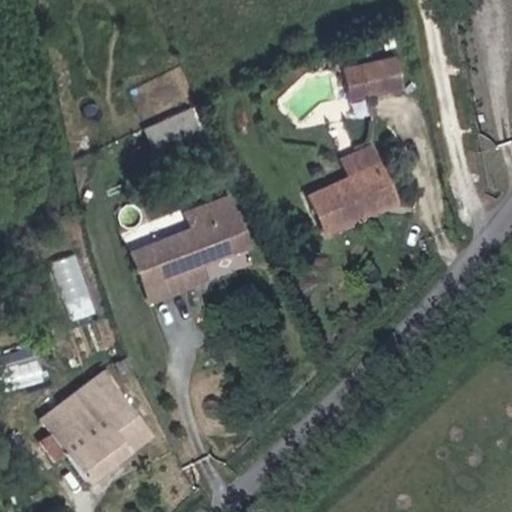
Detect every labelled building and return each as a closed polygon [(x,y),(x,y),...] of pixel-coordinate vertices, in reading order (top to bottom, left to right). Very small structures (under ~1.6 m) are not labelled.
[(347,60),(381,54),(376,21),(341,29),(347,60)] [(363,188),(398,170),(365,103),(334,119),(342,134),(366,122),(384,159),(356,173),(358,178),(363,188)] [(142,121),(148,141),(202,125),(197,105),(142,121)] [(356,173),(384,159),(366,122),(342,134),(286,163),(307,205),(358,178),(356,173)] [(170,188),(177,201),(219,179),(212,166),(170,188)] [(177,201),(194,235),(237,212),(219,179),(177,201)] [(137,266),(189,238),(171,204),(119,232),(137,266)] [(145,282),(197,253),(189,238),(137,266),(145,282)] [(67,317),(93,310),(78,250),(53,257),(67,317)] [(34,343),(0,352),(0,377),(4,391),(45,379),(34,343)] [(89,455),(154,408),(111,344),(45,391),(55,406),(39,417),(50,435),(67,424),(89,455)]
